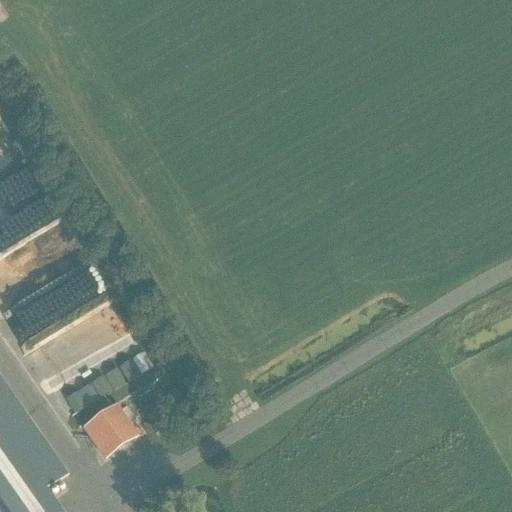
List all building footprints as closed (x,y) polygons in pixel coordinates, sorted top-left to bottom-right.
[(0,227),(41,205),(41,198),(25,170),(25,169),(11,146),(0,144),(0,131),(4,129),(0,121),(0,187),(1,187),(0,187),(0,227)] [(0,270),(0,300),(13,298),(8,269),(0,270)] [(67,478),(0,381),(0,511),(58,511),(46,493),(67,478)] [(117,411),(85,432),(106,464),(138,442),(117,411)] [(258,474),(238,440),(205,459),(225,493),(258,474)]
